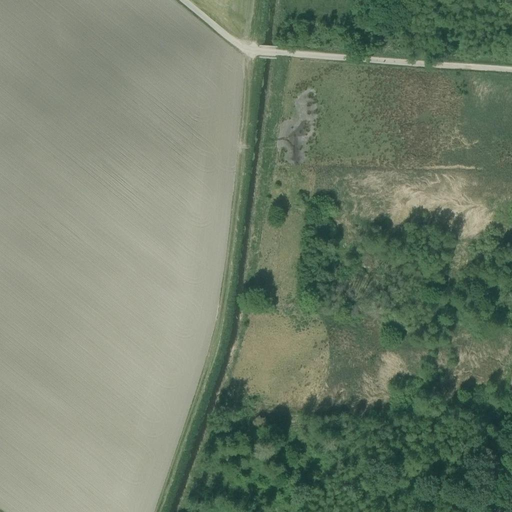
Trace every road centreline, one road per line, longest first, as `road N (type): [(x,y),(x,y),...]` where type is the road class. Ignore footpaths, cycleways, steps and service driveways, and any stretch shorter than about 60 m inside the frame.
road 1 (track): [(159,511),(220,336),(258,0)]
road 2 (track): [(511,71),(243,50),(181,0)]
road 3 (track): [(511,394),(480,511)]
